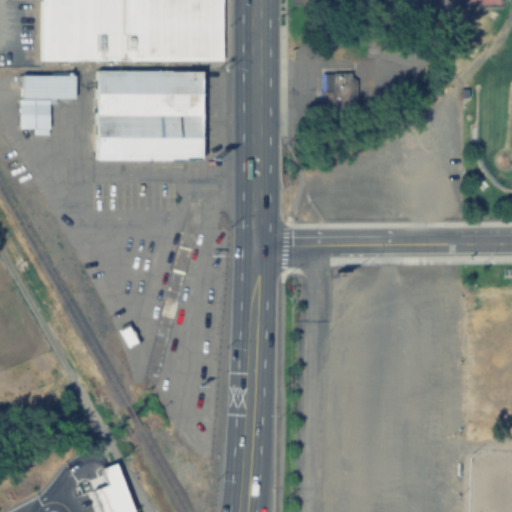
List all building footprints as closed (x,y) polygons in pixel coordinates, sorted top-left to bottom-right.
[(38,0),(219,0),(219,62),(39,62),(38,0)] [(200,161),(200,71),(95,71),(95,161),(200,161)] [(318,109),(348,109),(348,74),(318,74),(318,109)] [(73,99),(73,75),(18,75),(18,129),(32,129),(32,135),(48,135),(48,99),(73,99)] [(118,330),(126,346),(135,341),(127,326),(118,330)] [(85,481),(75,452),(48,461),(62,503),(79,498),(74,484),(85,481)] [(113,482),(122,476),(113,462),(104,467),(113,482)]
